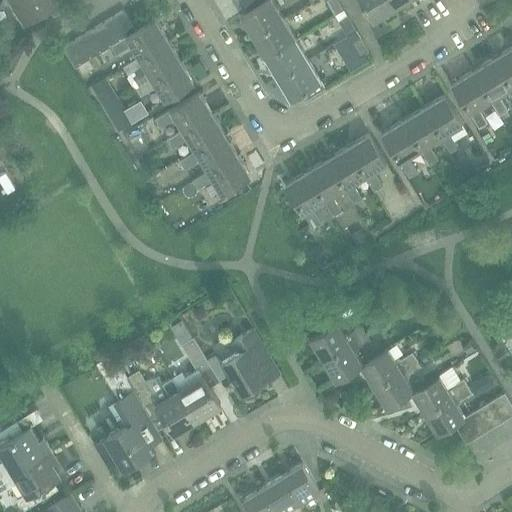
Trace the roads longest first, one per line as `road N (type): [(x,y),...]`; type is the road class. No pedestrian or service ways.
road 1 (residential): [(479,0),(442,41),(332,117),(279,125),(196,0)]
road 2 (residential): [(138,511),(157,492),(290,419),(466,494)]
road 3 (residential): [(47,381),(115,504),(130,511)]
